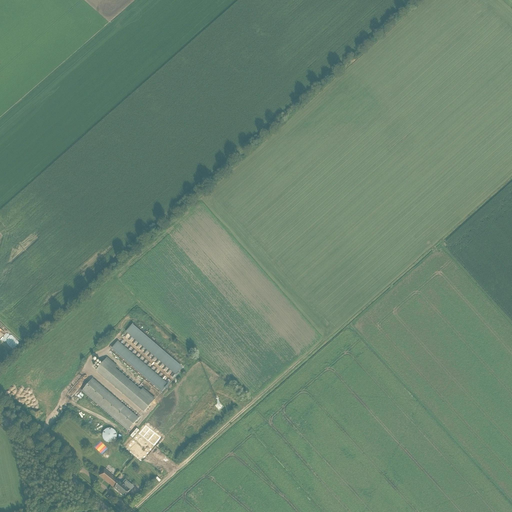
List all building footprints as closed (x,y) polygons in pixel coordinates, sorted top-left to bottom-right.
[(127,332),(176,375),(182,367),(133,325),(127,332)] [(112,350),(161,392),(167,385),(118,343),(112,350)] [(116,369),(117,367),(106,358),(96,370),(144,412),(155,400),(142,389),(141,390),(116,369)] [(82,390),(128,430),(138,419),(92,380),(82,390)] [(158,436),(144,424),(124,448),(139,460),(158,436)] [(102,435),(102,436),(102,437),(103,438),(103,439),(103,440),(104,440),(104,441),(105,441),(106,442),(107,442),(108,443),(109,443),(110,443),(111,443),(111,442),(112,442),(113,442),(113,441),(114,441),(115,440),(116,439),(116,438),(116,437),(116,436),(117,435),(116,435),(116,434),(116,433),(116,432),(115,431),(114,430),(113,430),(113,429),(112,429),(111,429),(111,428),(110,428),(109,428),(108,428),(107,429),(106,429),(105,430),(104,430),(104,431),(103,431),(103,432),(103,433),(102,434),(102,435)] [(95,447),(101,453),(107,448),(103,443),(100,446),(99,444),(95,447)] [(114,489),(124,497),(130,491),(126,488),(129,484),(126,481),(123,485),(103,469),(99,475),(114,488),(114,489)]
